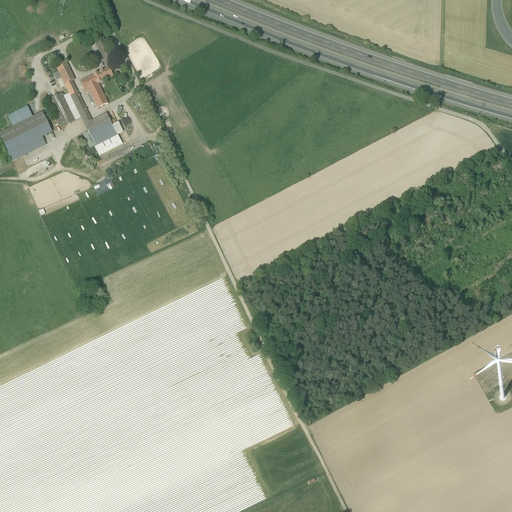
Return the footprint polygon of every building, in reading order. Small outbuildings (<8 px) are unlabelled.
[(102,38),(95,42),(101,54),(109,50),(102,38)] [(109,50),(101,54),(106,65),(114,61),(109,50)] [(74,80),(65,62),(55,67),(58,73),(61,79),(65,85),(71,82),(74,80)] [(108,68),(97,73),(93,75),(90,77),(94,86),(98,84),(113,77),(108,68)] [(90,77),(80,82),(84,91),(94,86),(90,77)] [(61,79),(57,81),(61,89),(65,87),(65,85),(61,79)] [(71,82),(65,85),(65,87),(69,94),(71,98),(81,118),(84,125),(92,121),(76,90),(75,90),(71,82)] [(94,86),(84,91),(85,93),(88,91),(97,109),(108,104),(98,84),(94,86)] [(62,94),(47,101),(61,128),(75,121),(63,97),(62,94)] [(69,94),(63,97),(75,121),(81,118),(71,98),(69,94)] [(22,110),(27,120),(32,118),(27,107),(22,110)] [(27,120),(22,110),(7,117),(12,128),(27,120)] [(12,128),(0,133),(0,139),(8,155),(42,138),(52,133),(42,113),(32,118),(27,120),(12,128)] [(106,114),(92,121),(84,125),(91,138),(112,126),(106,114)] [(112,126),(117,136),(122,133),(118,124),(112,126)] [(112,126),(91,138),(95,147),(117,136),(112,126)] [(117,136),(95,147),(100,156),(121,145),(117,136)] [(42,138),(8,155),(11,163),(46,145),(42,138)] [(105,182),(94,187),(98,196),(115,188),(110,177),(104,180),(105,182)]
